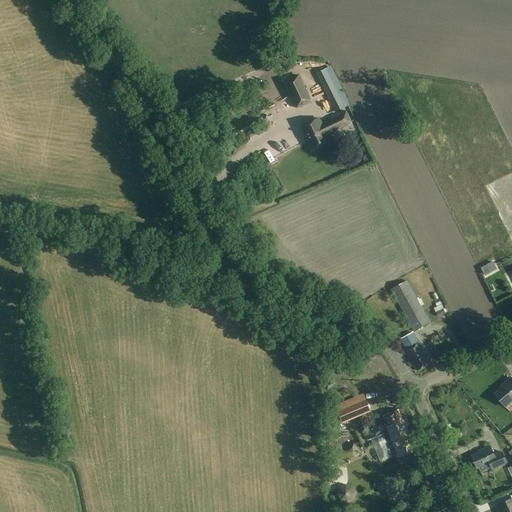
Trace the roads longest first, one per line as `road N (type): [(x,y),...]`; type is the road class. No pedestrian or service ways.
road 1 (unclassified): [(413,389),(385,341),(264,258),(68,0)]
road 2 (unclassified): [(473,511),(413,389)]
